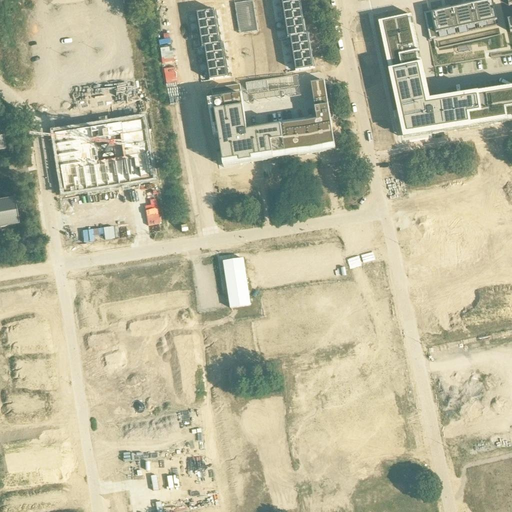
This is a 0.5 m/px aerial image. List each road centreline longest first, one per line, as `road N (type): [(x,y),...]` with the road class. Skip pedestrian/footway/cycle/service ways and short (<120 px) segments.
road 1 (unclassified): [(54,267),(380,208)]
road 2 (unknown): [(449,511),(383,222)]
road 3 (residential): [(54,267),(94,511)]
road 4 (tertiary): [(380,208),(340,12)]
road 5 (unclassified): [(54,267),(30,123),(0,92)]
